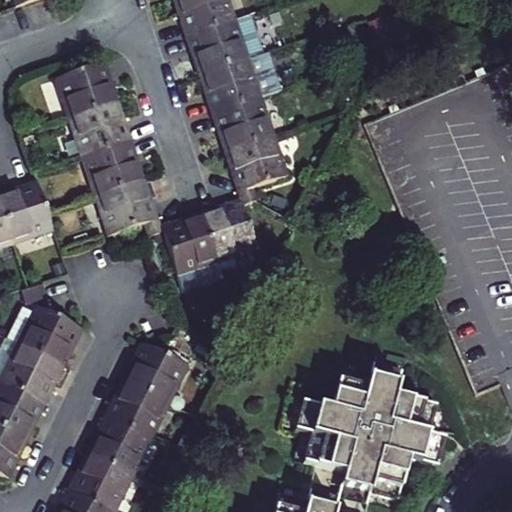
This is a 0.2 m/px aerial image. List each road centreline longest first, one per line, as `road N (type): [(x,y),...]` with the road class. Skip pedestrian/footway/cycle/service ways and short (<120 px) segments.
road 1 (residential): [(22,511),(103,351),(105,291)]
road 2 (residential): [(108,20),(151,71),(194,203)]
road 3 (residential): [(0,67),(15,52),(108,20)]
